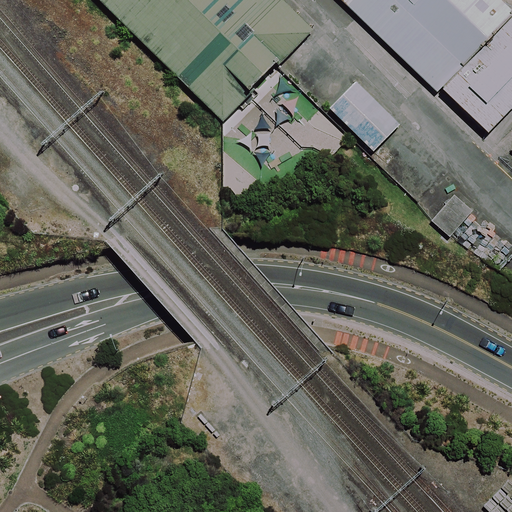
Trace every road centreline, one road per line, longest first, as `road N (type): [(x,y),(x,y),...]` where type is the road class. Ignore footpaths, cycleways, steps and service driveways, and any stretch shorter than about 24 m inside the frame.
road 1 (secondary): [(511,368),(355,297),(231,282),(140,294)]
road 2 (secondary): [(140,294),(105,324),(0,363)]
road 3 (secondary): [(0,316),(140,294)]
